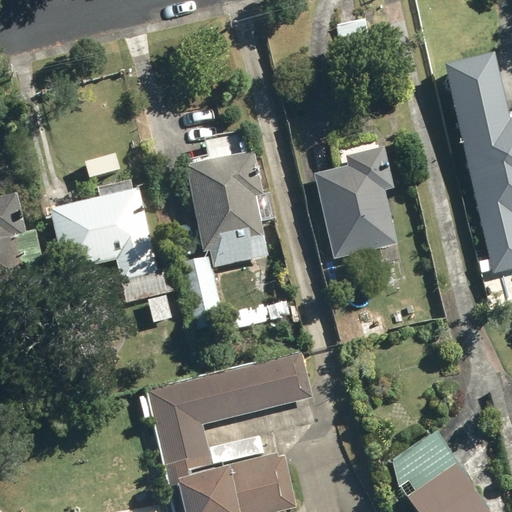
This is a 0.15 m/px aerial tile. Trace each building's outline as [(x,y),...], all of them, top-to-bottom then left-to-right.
[(362,23),(333,32),(339,52),(369,43),(362,23)] [(480,136),(455,142),(490,283),(511,277),(511,124),(479,132),(480,136)] [(260,160),(245,162),(242,139),(213,143),(216,166),(192,169),(205,261),(180,265),(189,333),(222,329),(213,268),(273,260),(269,234),(281,232),(276,194),(265,196),(260,160)] [(384,160),(315,173),(332,266),(401,253),(384,160)] [(113,262),(118,287),(122,286),(125,304),(145,300),(151,330),(174,326),(168,295),(180,293),(175,267),(158,271),(149,223),(146,224),(137,178),(97,186),(99,196),(48,206),(61,272),(113,262)] [(20,183),(0,189),(0,274),(43,262),(20,183)] [(163,386),(179,478),(184,511),(259,511),(303,505),(295,456),(219,469),(210,421),(307,405),(299,363),(163,386)] [(490,511),(484,461),(475,462),(472,436),(396,446),(402,492),(408,492),(410,511),(490,511)]
